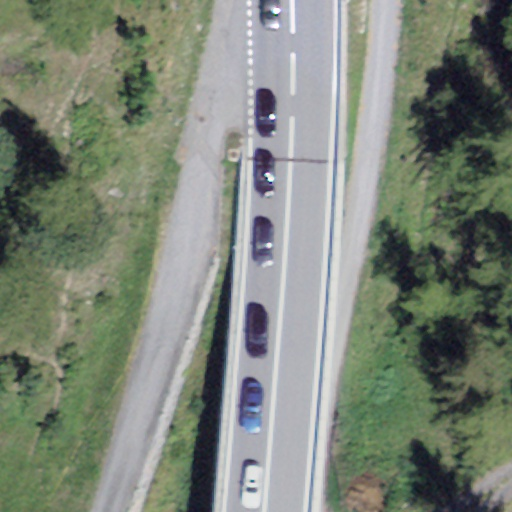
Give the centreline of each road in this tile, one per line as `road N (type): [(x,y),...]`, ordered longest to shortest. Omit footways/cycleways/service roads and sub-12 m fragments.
road 1 (track): [(275,0),(228,112),(156,426),(128,511)]
road 2 (primary): [(262,511),(290,160),(288,0)]
